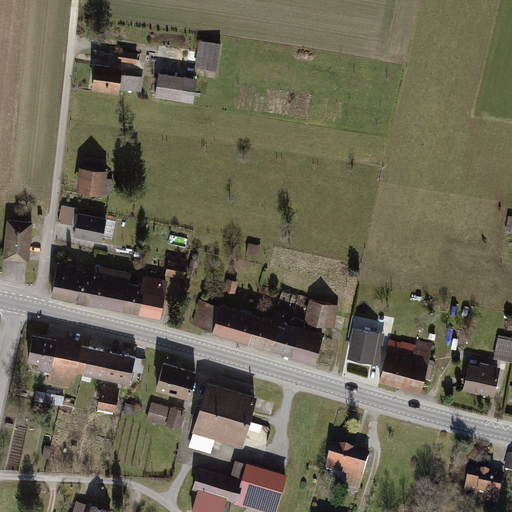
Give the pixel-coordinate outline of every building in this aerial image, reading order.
[(220,44),(198,41),(195,68),(217,70),(220,44)] [(137,53),(118,51),(117,62),(136,64),(137,53)] [(122,68),(96,64),(93,86),(141,92),(143,77),(121,74),(122,68)] [(196,79),(158,73),(154,97),(193,103),(196,79)] [(106,171),(80,168),(76,192),(103,196),(106,171)] [(64,205),(61,222),(75,225),(79,207),(64,205)] [(108,217),(80,211),(75,234),(103,240),(108,217)] [(32,223),(7,220),(3,259),(28,262),(32,223)] [(252,243),(250,253),(261,255),(263,245),(252,243)] [(187,260),(170,256),(166,275),(183,278),(187,260)] [(94,270),(58,262),(52,292),(88,299),(94,270)] [(128,282),(130,273),(95,266),(94,270),(88,299),(123,306),(128,282)] [(140,285),(128,282),(123,306),(160,314),(167,281),(142,276),(140,285)] [(337,305),(309,299),(305,321),(333,327),(337,305)] [(219,306),(198,300),(192,325),(212,331),(219,306)] [(256,313),(220,303),(219,306),(212,331),(212,332),(248,342),(256,313)] [(248,344),(275,351),(284,322),(286,314),(274,311),(272,318),(256,313),(248,342),(248,344)] [(323,332),(284,322),(275,351),(315,362),(323,332)] [(381,332),(354,327),(348,356),(375,361),(381,332)] [(56,337),(32,332),(26,362),(50,367),(56,337)] [(91,341),(57,334),(56,337),(50,367),(48,380),(74,385),(77,370),(84,371),(90,345),(91,341)] [(511,338),(499,335),(494,357),(511,360),(511,338)] [(432,345),(416,341),(412,355),(389,349),(381,378),(420,389),(432,345)] [(113,350),(90,345),(84,371),(107,376),(113,350)] [(135,355),(113,350),(107,376),(130,381),(135,355)] [(196,370),(164,361),(156,388),(189,397),(196,370)] [(499,369),(469,363),(464,390),(494,396),(499,369)] [(254,394),(204,380),(190,429),(240,443),(254,394)] [(119,388),(102,385),(97,408),(115,412),(119,388)] [(185,410),(151,400),(146,418),(180,427),(185,410)] [(370,456),(333,445),(326,470),(348,476),(345,484),(360,489),(370,456)] [(230,475),(199,466),(192,488),(275,511),(286,473),(234,458),(230,475)] [(505,473),(470,467),(465,492),(484,496),(483,503),(499,506),(505,473)] [(86,511),(89,504),(76,500),(72,511),(86,511)]
